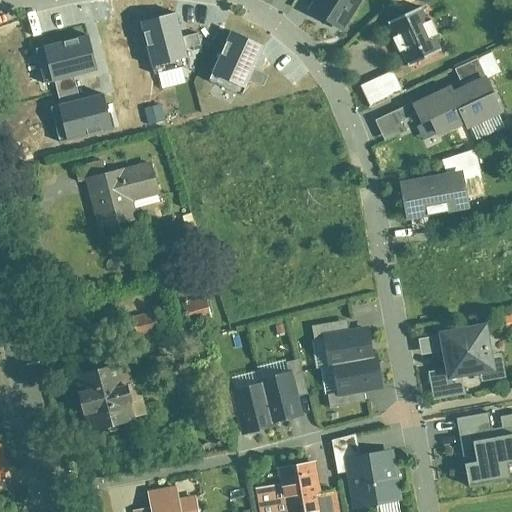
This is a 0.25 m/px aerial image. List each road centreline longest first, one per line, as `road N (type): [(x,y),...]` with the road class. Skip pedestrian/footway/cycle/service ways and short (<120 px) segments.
road 1 (residential): [(225,0),(290,36),(344,113),(376,224),(426,511)]
road 2 (tertiary): [(46,511),(0,324)]
